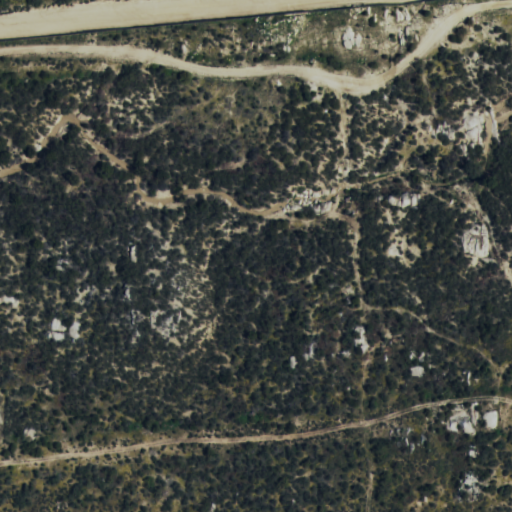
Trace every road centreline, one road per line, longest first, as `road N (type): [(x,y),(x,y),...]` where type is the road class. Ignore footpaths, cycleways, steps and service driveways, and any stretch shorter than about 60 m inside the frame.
road 1 (residential): [(511,4),(451,18),(391,76),(368,86),(293,74),(209,75),(107,53),(0,56)]
road 2 (track): [(196,0),(0,19)]
